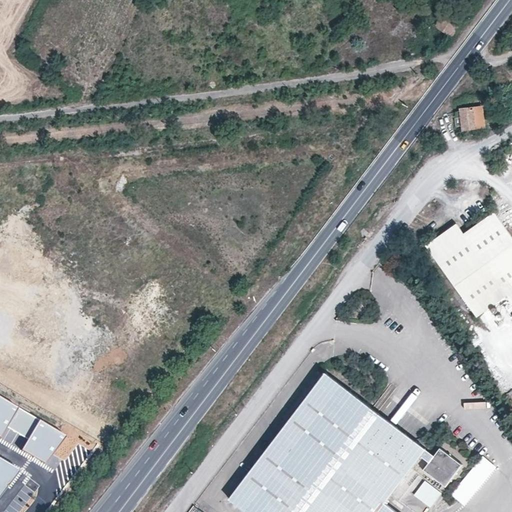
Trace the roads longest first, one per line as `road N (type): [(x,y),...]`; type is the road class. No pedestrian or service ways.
road 1 (residential): [(511,131),(424,189),(171,511)]
road 2 (unclassified): [(0,114),(423,65)]
road 3 (primary): [(310,260),(99,511)]
road 4 (primary): [(509,0),(310,260)]
road 5 (primary): [(310,260),(119,511)]
road 6 (unknown): [(323,317),(375,340),(420,402)]
